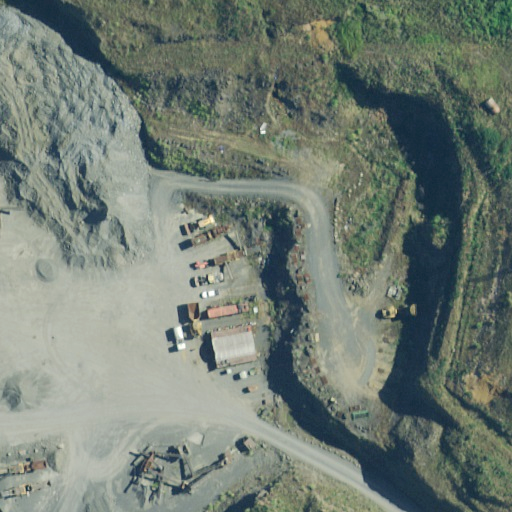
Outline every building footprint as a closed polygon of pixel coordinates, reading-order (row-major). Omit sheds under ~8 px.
[(499,109),(490,97),(482,103),(491,115),(499,109)] [(247,312),(245,300),(205,307),(207,319),(247,312)] [(248,323),(208,332),(216,369),(256,361),(248,323)] [(249,436),(241,442),(249,452),(256,445),(249,436)] [(215,464),(207,449),(182,462),(190,477),(215,464)]
